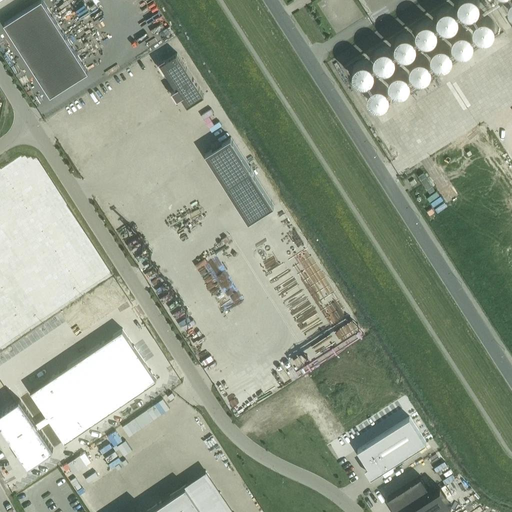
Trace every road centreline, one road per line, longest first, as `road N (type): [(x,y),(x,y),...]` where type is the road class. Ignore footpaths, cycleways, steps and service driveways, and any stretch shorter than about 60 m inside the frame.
road 1 (unclassified): [(353,511),(224,427),(32,129)]
road 2 (tertiary): [(511,376),(270,0)]
road 3 (unknown): [(511,77),(380,172)]
